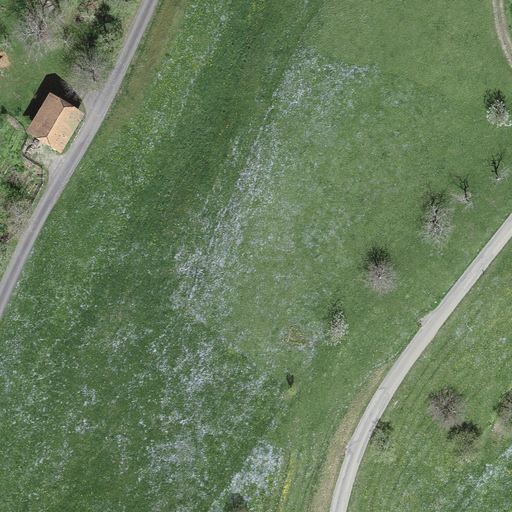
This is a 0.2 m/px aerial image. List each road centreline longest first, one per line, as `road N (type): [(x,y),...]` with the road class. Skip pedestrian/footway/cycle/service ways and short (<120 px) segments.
road 1 (track): [(337,511),(377,404),(511,223)]
road 2 (track): [(0,303),(150,0)]
